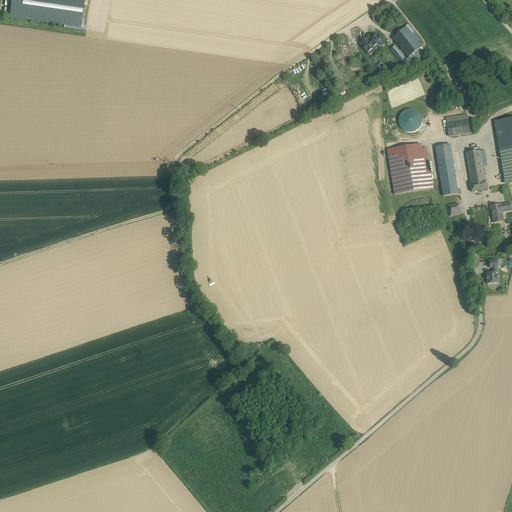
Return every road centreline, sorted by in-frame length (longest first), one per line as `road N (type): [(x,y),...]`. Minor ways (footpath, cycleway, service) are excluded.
road 1 (track): [(0,264),(177,206),(175,158),(291,67),(395,1)]
road 2 (unclassified): [(277,511),(468,349),(479,328),(478,294)]
